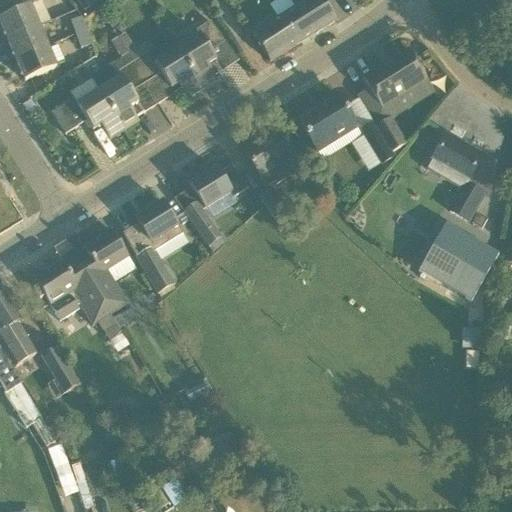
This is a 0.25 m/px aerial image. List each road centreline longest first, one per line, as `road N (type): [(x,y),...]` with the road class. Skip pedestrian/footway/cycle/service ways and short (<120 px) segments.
road 1 (residential): [(64,219),(405,3)]
road 2 (unclassified): [(405,3),(449,64),(511,112)]
road 3 (residential): [(64,219),(0,115)]
